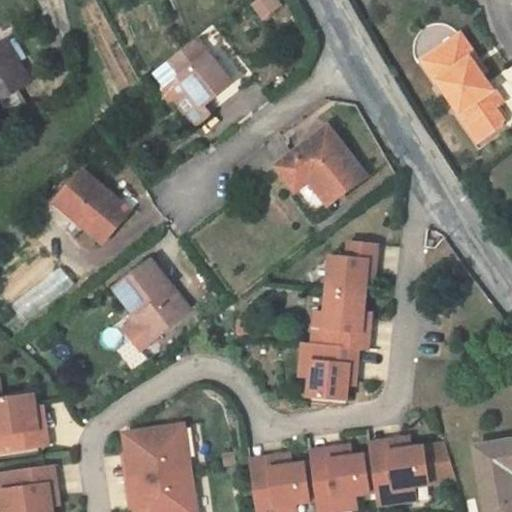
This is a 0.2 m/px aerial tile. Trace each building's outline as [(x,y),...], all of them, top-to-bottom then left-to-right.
[(277,0),(259,0),(254,5),(264,18),(281,5),(277,0)] [(461,34),(454,39),(468,60),(470,59),(481,75),(486,71),(461,34)] [(197,126),(212,114),(205,106),(233,84),(197,39),(154,74),(166,89),(166,95),(173,103),(179,104),(197,126)] [(491,90),(481,75),(470,59),(468,60),(454,39),(423,61),(437,83),(439,82),(459,112),(458,113),(467,126),(494,108),(502,103),(493,89),(491,90)] [(0,112),(3,117),(27,103),(18,89),(30,82),(6,41),(0,44),(0,112)] [(505,124),(494,108),(467,126),(478,142),(505,124)] [(366,176),(329,127),(302,147),(306,152),(298,158),(294,153),(277,166),(314,215),(366,176)] [(59,199),(83,219),(79,223),(104,244),(131,211),(83,170),(59,199)] [(76,227),(79,223),(83,219),(59,199),(52,207),(76,227)] [(377,244),(349,242),(348,258),(331,256),(326,315),(325,325),(312,324),(311,344),(304,343),(302,365),(312,366),(311,378),(309,397),(347,401),(348,385),(356,386),(359,349),(368,350),(371,312),(364,311),(366,281),(374,282),(377,244)] [(153,258),(116,286),(139,316),(156,338),(192,310),(153,258)] [(213,292),(194,307),(199,315),(219,299),(213,292)] [(313,314),(312,324),(325,325),(326,315),(313,314)] [(142,348),(156,338),(139,316),(125,327),(142,348)] [(511,325),(508,322),(501,328),(511,337),(511,325)] [(301,377),(311,378),(312,366),(302,365),(301,377)] [(34,393),(0,398),(0,452),(42,447),(40,430),(37,414),(44,413),(43,405),(35,406),(34,393)] [(44,413),(37,414),(40,430),(47,429),(44,413)] [(196,511),(184,425),(125,433),(128,454),(134,453),(141,507),(136,508),(136,511),(196,511)] [(386,441),(388,452),(371,454),(376,492),(378,505),(402,502),(400,488),(417,485),(430,484),(425,446),(412,448),(411,437),(386,441)] [(511,440),(477,447),(488,511),(511,511),(511,478),(511,471),(511,440)] [(386,441),(370,444),(371,454),(388,452),(386,441)] [(456,480),(446,444),(425,446),(430,484),(456,480)] [(327,449),(328,460),(312,463),(317,500),(318,511),(330,511),(343,510),(341,496),(356,494),(371,492),(366,455),(353,457),(352,446),(327,449)] [(327,449),(310,452),(312,463),(328,460),(327,449)] [(134,453),(128,454),(136,508),(141,507),(134,453)] [(269,468),(252,470),(257,511),(281,511),(281,505),(296,503),(311,501),(306,463),(294,465),(292,454),(267,458),(269,468)] [(371,454),(366,455),(371,492),(376,492),(371,454)] [(269,468),(267,458),(251,460),(252,470),(269,468)] [(312,463),(306,463),(311,501),(317,500),(312,463)] [(54,464),(46,466),(49,482),(56,481),(54,464)] [(49,482),(46,466),(0,473),(0,496),(4,495),(6,508),(6,511),(54,511),(53,506),(61,505),(56,481),(49,482)] [(417,485),(400,488),(402,502),(419,499),(417,485)] [(356,494),(341,496),(343,510),(358,508),(356,494)] [(281,505),(281,511),(297,511),(296,503),(281,505)]
